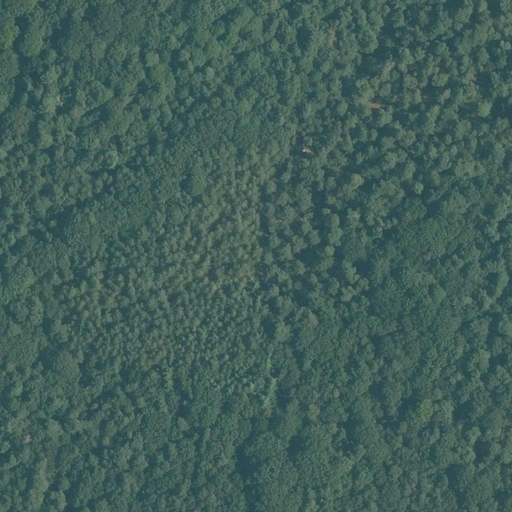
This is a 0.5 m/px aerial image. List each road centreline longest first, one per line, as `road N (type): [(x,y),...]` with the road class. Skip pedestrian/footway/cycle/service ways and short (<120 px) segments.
road 1 (track): [(0,350),(254,432),(511,433)]
road 2 (track): [(7,0),(19,71),(0,133)]
